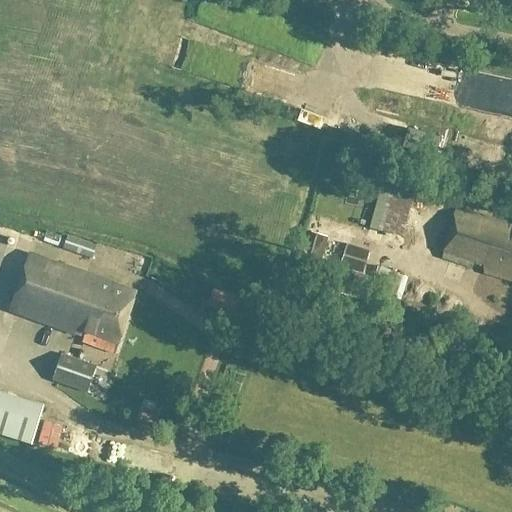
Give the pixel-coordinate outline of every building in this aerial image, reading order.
[(246,15),(237,38),(285,55),(294,32),(246,15)] [(384,239),(388,227),(400,231),(411,198),(375,186),(360,231),(384,239)] [(511,283),(511,227),(456,209),(439,260),(511,283)] [(54,243),(54,230),(35,230),(35,243),(54,243)] [(62,252),(90,261),(94,248),(66,239),(62,252)] [(29,257),(9,313),(82,338),(80,344),(114,356),(135,294),(110,286),(110,285),(29,257)] [(232,298),(226,315),(237,318),(243,301),(232,298)] [(85,395),(95,368),(59,355),(50,384),(85,395)] [(0,438),(30,448),(43,409),(0,395),(0,438)]
